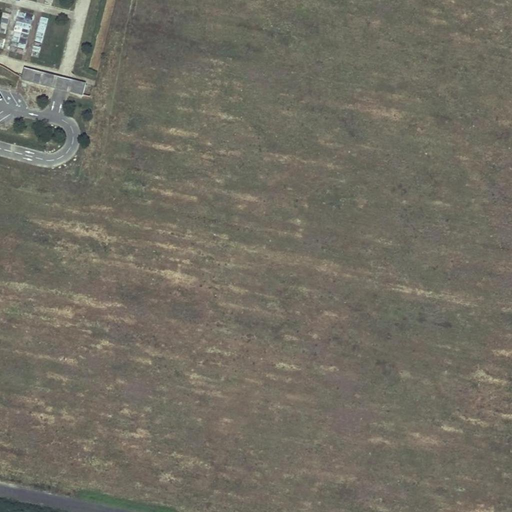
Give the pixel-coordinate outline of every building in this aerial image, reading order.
[(37,54),(49,19),(42,16),(30,51),(37,54)] [(31,82),(34,73),(26,70),(24,79),(31,82)] [(39,84),(41,74),(34,73),(31,82),(32,82),(39,84)] [(53,87),(55,78),(47,76),(41,74),(39,84),(45,85),(53,87)] [(82,95),(84,85),(55,78),(53,87),(82,95)]
